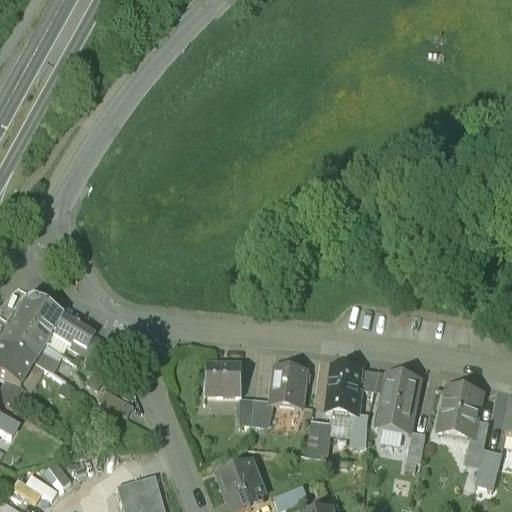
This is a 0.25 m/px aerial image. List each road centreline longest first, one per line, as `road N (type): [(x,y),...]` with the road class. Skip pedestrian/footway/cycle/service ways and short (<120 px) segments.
road 1 (residential): [(511,361),(354,335),(122,313)]
road 2 (residential): [(53,198),(115,106),(204,0)]
road 3 (residential): [(202,511),(122,313)]
road 4 (primary): [(0,143),(76,0)]
road 5 (residential): [(122,313),(53,198)]
